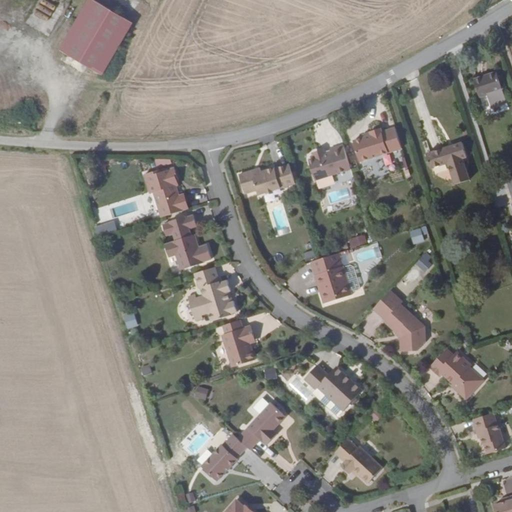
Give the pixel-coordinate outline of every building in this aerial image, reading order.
[(101,74),(132,22),(94,0),(89,0),(60,50),(101,74)] [(480,99),(502,91),(496,72),(473,80),(480,99)] [(401,148),(395,128),(382,132),(381,128),(370,131),(371,132),(371,135),(366,136),(375,156),(401,148)] [(366,136),(364,137),(354,140),(360,161),(375,156),(366,136)] [(468,157),(464,144),(427,156),(431,169),(448,163),(456,186),(469,182),(462,159),(468,157)] [(350,169),(343,145),(330,149),(330,150),(331,152),(326,154),(325,152),(321,149),(316,151),(314,155),(315,158),(309,159),(315,180),(350,169)] [(289,164),(281,167),(289,185),(295,183),(289,164)] [(289,185),(281,167),(276,169),(275,168),(262,171),(253,173),(252,172),(252,170),(239,175),(245,194),(258,190),(259,194),(268,192),(268,193),(273,191),(273,190),(289,185)] [(154,192),(162,217),(189,208),(184,194),(180,196),(176,185),(175,180),(178,179),(175,168),(165,171),(165,168),(145,174),(151,193),(154,192)] [(199,247),(197,239),(193,240),(191,234),(189,228),(197,225),(194,214),(186,217),(186,216),(170,221),(171,222),(163,224),(167,234),(174,232),(176,239),(173,241),(172,241),(165,244),(169,256),(176,254),(181,269),(204,262),(203,261),(212,258),(207,244),(199,247)] [(98,236),(117,229),(113,219),(95,226),(98,236)] [(424,240),(430,238),(426,225),(421,227),(424,240)] [(364,234),(349,239),(351,248),(367,243),(364,234)] [(426,252),(415,264),(423,271),(434,259),(426,252)] [(339,253),(311,262),(317,282),(320,281),(322,289),(321,292),(324,303),(351,295),(351,291),(343,267),(339,253)] [(343,267),(351,291),(358,289),(360,286),(353,266),(350,264),(343,267)] [(220,282),(215,267),(195,273),(199,288),(201,287),(204,295),(210,293),(216,310),(209,312),(212,320),(230,315),(230,314),(237,311),(234,301),(233,301),(231,302),(228,292),(229,291),(231,291),(228,280),(220,282)] [(390,290),(373,309),(385,320),(384,321),(397,333),(401,337),(401,338),(401,351),(417,350),(425,342),(423,325),(400,304),(402,302),(390,290)] [(127,329),(138,325),(133,312),(122,316),(127,329)] [(241,319),(224,325),(227,333),(223,335),(233,367),(255,360),(250,343),(248,337),(254,335),(252,326),(244,328),(241,319)] [(468,397),(483,380),(483,379),(470,366),(471,365),(457,351),(453,354),(446,348),(429,367),(440,376),(443,374),(454,384),(458,388),(457,392),(462,397),(467,396),(468,397)] [(149,364),(140,367),(143,375),(151,373),(149,364)] [(315,389),(317,386),(319,385),(334,400),(333,401),(343,410),(362,390),(354,382),(351,382),(350,384),(342,376),(343,375),(343,372),(337,365),(328,374),(317,364),(304,378),(315,389)] [(275,370),(266,370),(266,379),(275,378),(275,370)] [(354,382),(343,372),(343,375),(342,376),(350,384),(351,382),(354,382)] [(319,385),(317,386),(333,401),(334,400),(319,385)] [(194,397),(205,400),(209,389),(197,386),(194,397)] [(247,446),(249,448),(260,438),(262,440),(263,439),(267,443),(276,433),(272,429),(273,428),(273,425),(276,422),(278,422),(283,417),(283,414),(271,402),(238,438),(247,446)] [(491,413),(470,419),(475,432),(477,432),(479,438),(481,445),(482,445),(485,454),(504,448),(496,424),(495,425),(491,413)] [(238,438),(234,434),(223,445),(222,444),(202,465),(213,476),(217,480),(237,458),(236,457),(247,446),(238,438)] [(347,438),(335,452),(345,461),(341,465),(349,473),(351,471),(353,469),(359,474),(368,483),(382,467),(359,446),(357,447),(347,438)] [(213,476),(202,465),(199,468),(210,478),(213,476)] [(511,478),(503,480),(505,487),(511,486),(511,478)] [(187,503),(196,501),(193,492),(185,494),(187,503)] [(511,511),(511,495),(505,498),(506,501),(501,502),(494,504),(495,511),(511,511)] [(244,505),(236,498),(223,511),(252,511),(253,511),(246,504),(244,505)]
